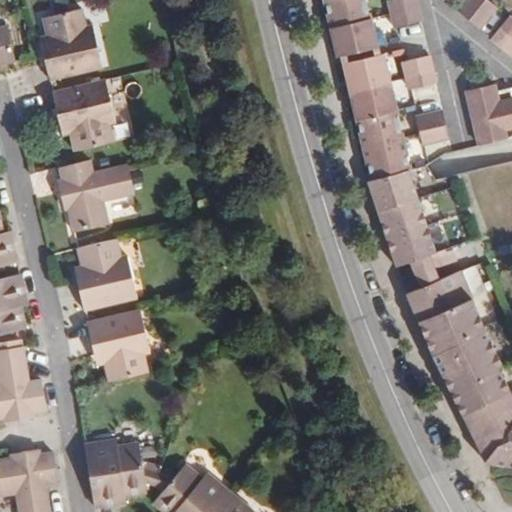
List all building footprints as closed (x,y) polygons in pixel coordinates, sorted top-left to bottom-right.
[(325,0),(339,56),(377,47),(366,0),(325,0)] [(416,0),(389,0),(395,28),(422,21),(416,0)] [(467,0),(458,11),(480,29),(498,7),(488,0),(467,0)] [(103,68),(93,25),(86,27),(82,9),(43,18),(47,36),(50,46),(42,48),(50,80),(103,68)] [(511,19),(509,17),(492,38),(511,54),(511,19)] [(0,64),(15,61),(7,26),(0,28),(0,64)] [(50,46),(47,36),(40,38),(42,48),(50,46)] [(347,62),(372,180),(407,170),(410,170),(386,52),(347,62)] [(430,56),(403,62),(410,89),(436,83),(430,56)] [(114,142),(109,124),(115,122),(105,80),(53,92),(60,125),(68,123),(70,133),(75,151),(114,142)] [(466,91),(480,145),(511,137),(511,93),(511,90),(497,93),(495,84),(466,91)] [(443,111),(416,117),(423,145),(450,138),(443,111)] [(70,133),(68,123),(60,125),(63,135),(70,133)] [(128,165),(93,173),(90,160),(60,167),(63,180),(58,181),(62,200),(66,199),(69,209),(74,232),(109,224),(104,201),(135,193),(128,165)] [(372,180),(368,181),(374,199),(378,198),(387,223),(382,225),(396,266),(396,268),(409,264),(415,262),(420,275),(435,269),(456,261),(451,248),(436,253),(407,170),(372,180)] [(378,198),(374,199),(382,225),(387,223),(378,198)] [(0,266),(17,263),(11,239),(5,240),(2,230),(0,220),(0,266)] [(11,239),(9,229),(2,230),(5,240),(11,239)] [(85,311),(138,298),(128,256),(121,257),(117,239),(78,248),(82,267),(85,277),(77,278),(85,311)] [(409,264),(419,289),(439,281),(435,269),(420,275),(415,262),(409,264)] [(85,277),(82,267),(75,269),(77,278),(85,277)] [(502,367),(461,272),(439,281),(419,289),(407,293),(437,365),(442,363),(447,374),(443,376),(479,449),(484,447),(490,459),(493,466),(511,468),(511,397),(497,369),(502,367)] [(21,310),(19,300),(26,299),(20,275),(0,279),(0,334),(25,329),(21,310)] [(28,309),(26,299),(19,300),(21,310),(28,309)] [(148,373),(144,354),(151,353),(141,310),(87,323),(95,355),(103,354),(105,363),(109,382),(148,373)] [(0,417),(5,417),(15,415),(16,419),(34,416),(34,412),(46,410),(42,379),(29,381),(23,346),(21,346),(20,339),(0,342),(0,417)] [(105,363),(103,354),(95,355),(97,365),(105,363)] [(442,363),(437,365),(443,376),(447,374),(442,363)] [(139,443),(118,446),(116,439),(85,444),(95,507),(119,503),(118,496),(128,495),(147,492),(145,482),(155,485),(160,473),(162,466),(142,459),(139,443)] [(484,447),(479,449),(486,463),(488,466),(493,466),(490,459),(484,447)] [(11,457),(0,458),(0,495),(17,492),(19,511),(49,511),(45,484),(58,482),(53,452),(40,454),(40,449),(21,452),(21,455),(11,457)] [(216,511),(232,493),(207,473),(203,479),(186,464),(175,477),(166,488),(154,502),(165,511),(216,511)] [(175,477),(160,473),(155,485),(166,488),(175,477)] [(254,511),(232,493),(216,511),(254,511)] [(129,502),(128,495),(118,496),(119,503),(129,502)]
